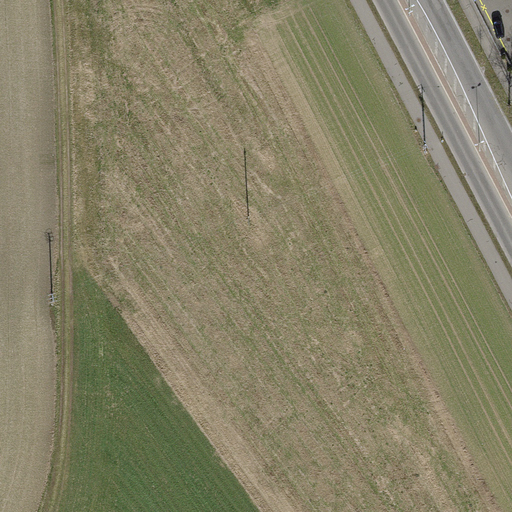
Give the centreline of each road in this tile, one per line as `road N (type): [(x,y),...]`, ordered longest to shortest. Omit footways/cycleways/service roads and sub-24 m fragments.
road 1 (track): [(59,0),(65,386),(50,511)]
road 2 (secondary): [(385,0),(511,241)]
road 3 (secondary): [(511,167),(425,0)]
